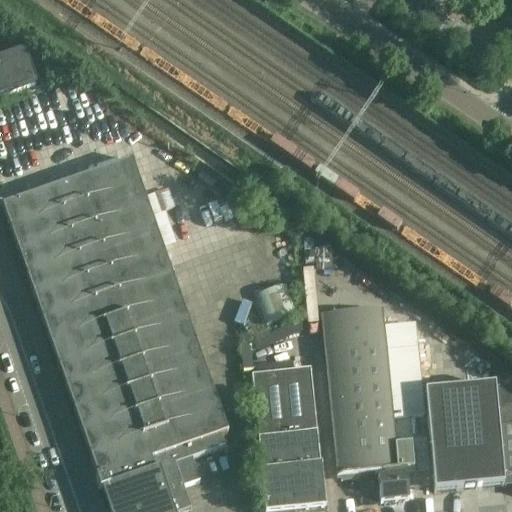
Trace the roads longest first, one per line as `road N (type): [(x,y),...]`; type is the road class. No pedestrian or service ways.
road 1 (residential): [(499,128),(307,0)]
road 2 (tertiary): [(75,511),(0,300)]
